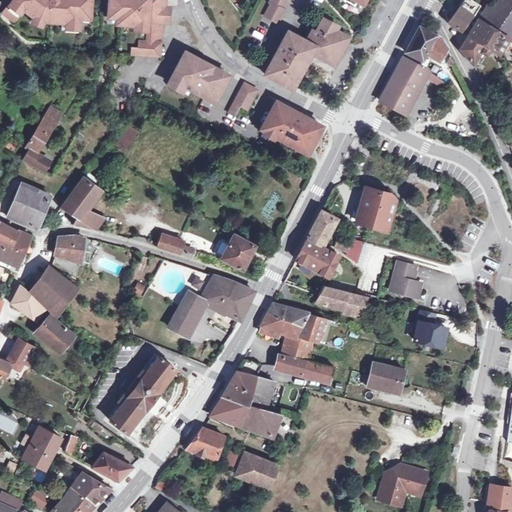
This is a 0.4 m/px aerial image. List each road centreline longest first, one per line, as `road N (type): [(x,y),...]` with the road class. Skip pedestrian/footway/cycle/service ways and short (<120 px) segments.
road 1 (residential): [(0,216),(39,232),(71,229),(169,255),(271,291)]
road 2 (primary): [(115,511),(271,291)]
road 3 (unclassified): [(511,263),(456,511)]
road 4 (unclassified): [(357,113),(468,163),(489,186),(511,240)]
road 5 (residential): [(188,0),(236,65),(351,126)]
road 6 (residential): [(424,0),(511,176)]
road 7 (primary): [(271,291),(351,126)]
road 8 (primary): [(357,113),(418,0)]
